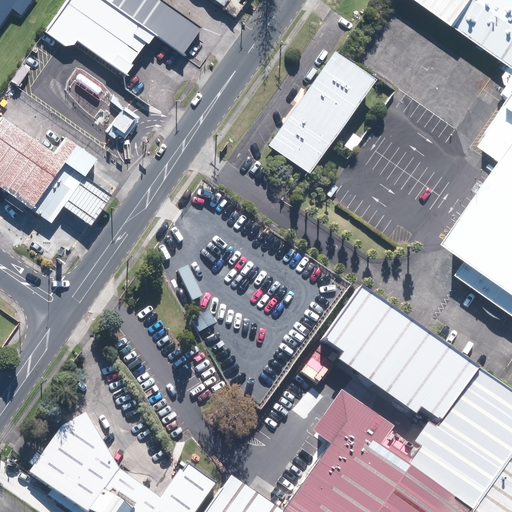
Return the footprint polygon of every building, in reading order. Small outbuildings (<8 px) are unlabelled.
[(0,0),(0,27),(11,11),(21,17),(32,0),(0,0)] [(76,42),(123,75),(131,65),(129,64),(144,43),(145,44),(152,34),(181,55),(200,28),(159,0),(67,0),(45,32),(65,47),(73,45),(76,42)] [(472,261),(462,275),(511,310),(511,0),(415,0),(511,67),(511,70),(507,78),(510,81),(507,85),(511,88),(508,95),(511,97),(511,104),(481,148),(508,167),(454,245),(452,247),(472,261)] [(269,147),(308,173),(372,80),(333,54),(269,147)] [(23,62),(9,81),(16,87),(30,67),(23,62)] [(113,135),(119,139),(133,117),(119,108),(102,133),(110,139),(113,135)] [(44,222),(56,206),(77,176),(88,159),(58,138),(47,154),(0,121),(0,192),(2,194),(0,196),(0,199),(22,215),(23,213),(28,216),(30,213),(44,222)] [(341,145),(349,151),(357,139),(350,133),(341,145)] [(363,285),(327,336),(346,350),(341,357),(415,410),(420,402),(443,418),(469,380),(479,366),(363,285)] [(507,463),(511,456),(511,390),(479,367),(469,380),(443,418),(410,464),(474,509),(507,463)] [(472,511),(474,509),(381,443),(393,426),(343,391),(315,431),(332,442),(282,511),(280,511),(233,478),(208,511),(472,511)] [(194,511),(215,484),(187,464),(182,471),(180,469),(159,497),(117,466),(88,412),(65,424),(32,470),(89,511),(194,511)] [(474,509),(472,511),(511,511),(511,456),(507,463),(474,509)]
